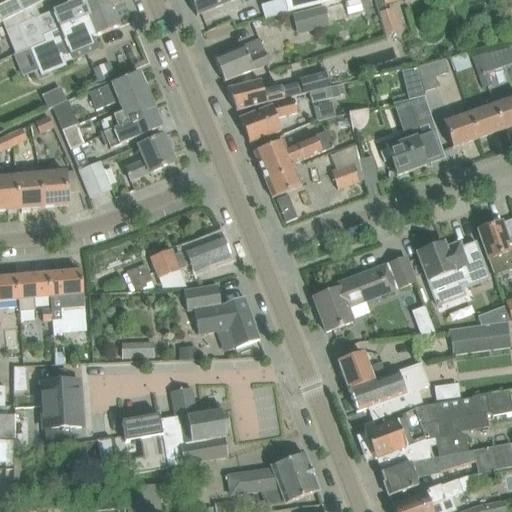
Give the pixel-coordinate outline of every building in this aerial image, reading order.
[(0,20),(1,23),(46,0),(10,0),(0,5),(0,20)] [(60,28),(112,7),(108,0),(77,0),(78,1),(66,5),(67,7),(19,26),(28,50),(47,42),(45,36),(60,30),(60,28)] [(237,0),(189,0),(196,17),(215,9),(237,0)] [(336,2),(335,0),(283,0),(287,14),(336,2)] [(46,42),(30,49),(41,77),(65,67),(64,64),(98,50),(95,43),(93,38),(101,35),(120,28),(112,7),(60,28),(60,30),(45,36),(47,42),(46,42)] [(330,27),(325,8),(293,16),(298,36),(330,27)] [(392,11),(378,14),(384,35),(398,31),(392,11)] [(232,52),(214,59),(224,83),(242,76),(269,65),(259,41),(232,52)] [(495,73),(489,55),(472,61),(479,79),(489,75),(495,73)] [(417,69),(424,93),(438,88),(435,78),(448,73),(444,61),(417,69)] [(417,69),(402,74),(408,102),(424,98),(424,93),(417,69)] [(96,112),(118,103),(118,101),(145,90),(139,74),(89,95),(96,112)] [(324,90),(325,91),(330,89),(325,74),(299,80),(299,84),(281,88),(264,92),(261,81),(241,86),(241,87),(227,90),(228,93),(227,96),(229,102),(232,103),(236,113),(284,100),(309,95),(308,94),(324,90)] [(494,88),(489,75),(479,79),(483,92),(494,88)] [(99,134),(101,137),(106,135),(104,132),(117,127),(118,129),(129,124),(128,120),(152,111),(154,110),(145,90),(118,101),(118,103),(123,114),(100,123),(104,132),(99,134)] [(327,99),(325,91),(324,90),(308,94),(309,95),(311,103),(327,99)] [(401,145),(380,152),(384,164),(391,161),(397,177),(426,167),(424,163),(429,162),(430,165),(431,165),(430,161),(442,156),(444,160),(445,160),(436,133),(424,98),(408,102),(394,105),(405,136),(399,139),(401,145)] [(511,100),(494,107),(503,131),(511,127),(511,100)] [(272,107),(239,120),(249,145),(282,132),(277,119),(296,114),(293,101),(272,107)] [(52,109),(61,131),(75,126),(77,125),(67,102),(52,109)] [(494,107),(469,116),(478,140),(503,131),(494,107)] [(367,125),(364,110),(348,114),(351,129),(367,125)] [(106,135),(101,137),(100,138),(104,147),(108,145),(110,150),(160,130),(157,123),(160,121),(156,111),(153,112),(152,111),(128,120),(129,124),(118,129),(117,127),(104,132),(106,135)] [(478,140),(469,116),(444,125),(452,149),(478,140)] [(34,125),(40,136),(53,130),(47,118),(33,124),(34,125)] [(61,131),(69,151),(79,146),(80,147),(82,145),(75,126),(61,131)] [(21,130),(7,136),(13,148),(26,142),(21,130)] [(253,154),(260,172),(290,160),(293,165),(334,149),(327,133),(286,149),(283,141),(253,154)] [(13,148),(7,136),(0,139),(0,153),(13,148)] [(144,162),(125,170),(130,182),(174,164),(169,151),(172,148),(168,139),(164,139),(163,137),(137,148),(144,162)] [(79,146),(69,151),(77,171),(88,166),(80,147),(79,146)] [(336,172),(331,174),(337,191),(363,181),(362,174),(360,166),(359,163),(356,147),(340,153),(346,168),(336,172)] [(290,160),(260,172),(272,199),(302,187),(293,165),(290,160)] [(372,161),(359,163),(360,166),(362,174),(363,181),(364,183),(376,180),(372,161)] [(78,173),(89,199),(89,200),(111,190),(100,164),(78,173)] [(65,173),(40,176),(43,209),(68,207),(67,195),(80,194),(74,173),(65,174),(65,173)] [(40,176),(15,178),(18,211),(43,209),(40,176)] [(15,178),(0,179),(0,212),(18,211),(15,178)] [(511,253),(508,242),(501,223),(478,232),(484,250),(488,261),(494,278),(506,274),(511,271),(511,253)] [(150,259),(157,278),(158,280),(191,267),(193,273),(229,259),(221,239),(186,252),(173,256),(171,251),(150,259)] [(462,291),(461,287),(466,285),(467,289),(490,280),(475,242),(460,248),(459,245),(445,250),(437,253),(435,248),(417,255),(431,293),(445,288),(450,303),(464,297),(462,291)] [(321,304),(315,306),(326,334),(353,323),(348,309),(415,284),(406,259),(337,285),(339,290),(319,298),(321,304)] [(84,309),(83,296),(82,293),(81,273),(48,276),(50,299),(51,310),(52,322),(54,345),(66,344),(63,311),(84,309)] [(33,300),(50,299),(48,276),(16,279),(18,302),(19,313),(34,312),(33,300)] [(0,303),(18,302),(16,279),(0,280),(0,303)] [(217,287),(183,292),(188,315),(194,314),(198,336),(217,333),(229,331),(236,350),(240,348),(259,342),(252,320),(244,299),(225,305),(220,306),(217,287)] [(511,298),(503,301),(511,324),(511,298)] [(493,313),(498,325),(507,323),(510,323),(505,308),(493,313)] [(42,323),(52,323),(52,322),(51,310),(41,311),(42,323)] [(430,322),(418,327),(421,335),(435,334),(430,322)] [(448,331),(450,343),(452,357),(510,349),(507,323),(498,325),(473,328),(448,331)] [(131,346),(122,346),(122,360),(132,360),(131,346)] [(338,363),(348,390),(374,381),(363,353),(338,363)] [(419,392),(425,390),(416,366),(374,382),(374,381),(348,390),(356,414),(368,410),(373,423),(392,416),(424,405),(419,392)] [(41,373),(43,408),(80,406),(79,384),(68,384),(68,372),(41,373)] [(277,387),(259,388),(261,436),(280,435),(277,387)] [(227,458),(218,404),(194,408),(191,390),(171,393),(175,418),(160,421),(167,468),(168,468),(227,458)] [(435,440),(438,457),(467,452),(465,438),(460,434),(456,434),(453,420),(488,414),(492,417),(511,413),(511,412),(509,392),(414,408),(415,411),(382,424),(383,427),(364,434),(374,461),(375,461),(379,471),(425,454),(421,443),(426,441),(435,440)] [(80,406),(43,408),(45,443),(71,442),(71,430),(81,429),(80,406)] [(0,440),(15,440),(15,416),(0,416),(0,440)] [(143,458),(115,463),(117,476),(117,478),(158,471),(158,469),(167,468),(160,421),(159,421),(158,417),(121,423),(125,444),(140,441),(143,458)] [(93,442),(78,444),(81,467),(96,465),(93,442)] [(398,468),(380,475),(388,497),(407,491),(418,486),(416,480),(440,475),(439,472),(476,465),(479,477),(511,470),(511,455),(510,447),(468,455),(467,452),(438,457),(438,458),(437,459),(434,459),(410,464),(398,468)] [(281,490),(286,505),(318,493),(304,455),(285,462),(271,468),(272,471),(227,477),(229,494),(239,496),(279,490),(281,490)] [(425,494),(410,500),(391,507),(393,511),(395,511),(432,511),(431,507),(463,495),(458,480),(424,492),(425,494)] [(160,511),(157,483),(122,487),(125,511),(160,511)]
